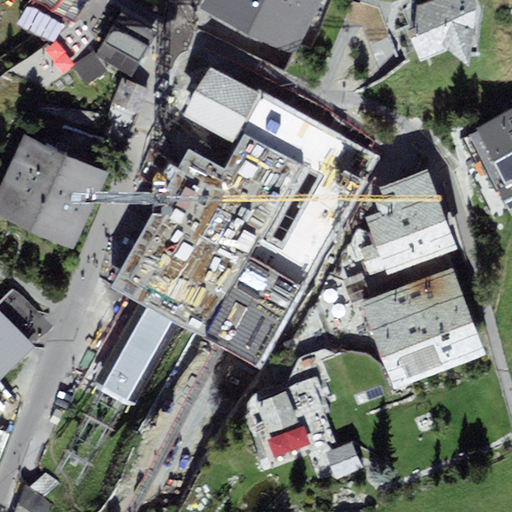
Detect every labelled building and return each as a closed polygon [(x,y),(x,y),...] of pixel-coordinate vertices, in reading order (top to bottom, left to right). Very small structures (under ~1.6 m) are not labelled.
[(0,0),(0,25),(71,65),(107,0),(0,0)] [(321,0),(209,0),(197,26),(290,69),(321,0)] [(481,38),(471,0),(394,0),(407,55),(481,38)] [(130,60),(146,33),(115,15),(99,42),(130,60)] [(202,63),(179,110),(227,133),(249,86),(202,63)] [(107,131),(125,88),(99,78),(82,121),(107,131)] [(181,141),(100,278),(142,302),(93,385),(120,401),(168,318),(198,334),(254,238),(313,272),(380,157),(255,90),(223,150),(217,160),(181,141)] [(511,211),(511,93),(448,124),(493,220),(511,211)] [(101,172),(13,127),(0,152),(0,218),(62,249),(101,172)] [(347,223),(365,273),(422,253),(438,247),(442,245),(417,165),(374,179),(347,223)] [(445,267),(438,247),(422,253),(429,272),(445,267)] [(429,272),(355,299),(387,387),(481,353),(449,265),(445,267),(429,272)] [(0,309),(22,325),(34,307),(9,290),(0,304),(0,309)] [(0,311),(0,379),(34,347),(0,311)] [(358,467),(320,371),(244,398),(269,468),(309,453),(319,481),(358,467)]
